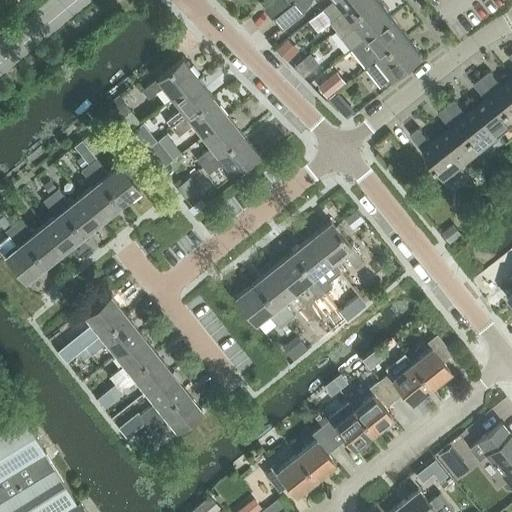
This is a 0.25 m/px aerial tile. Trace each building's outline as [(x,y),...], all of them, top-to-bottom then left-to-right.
[(273,0),(264,7),(265,8),(273,19),(274,18),(292,4),(288,0),(273,0)] [(292,4),(274,18),(283,29),(305,12),(296,0),(292,4)] [(334,0),(323,9),(324,9),(330,17),(330,20),(338,30),(374,0),(334,0)] [(379,0),(374,0),(338,30),(353,49),(393,16),(379,0)] [(393,16),(353,49),(368,67),(408,35),(393,16)] [(408,35),(368,67),(383,86),(423,54),(408,35)] [(289,38),(278,50),(289,61),(300,50),(289,38)] [(309,54),(298,64),(306,74),(317,64),(309,54)] [(156,78),(141,90),(148,98),(163,86),(172,97),(198,77),(182,57),(156,78)] [(511,114),(511,78),(511,79),(502,87),(490,71),(482,78),(511,114)] [(181,109),(166,121),(172,128),(213,96),(198,77),(172,97),(181,109)] [(486,99),(477,107),(498,134),(511,122),(511,114),(482,78),(474,84),(486,99)] [(329,79),(319,86),(328,97),(337,90),(329,79)] [(120,95),(110,104),(117,112),(126,105),(127,104),(120,95)] [(213,96),(172,128),(178,136),(193,124),(202,135),(228,115),(213,96)] [(455,99),(447,106),(481,148),(484,151),(501,137),(498,134),(477,107),(467,114),(455,99)] [(346,103),(339,109),(348,119),(354,113),(346,103)] [(451,128),(441,136),(463,162),(481,148),(447,106),(438,112),(451,128)] [(131,111),(122,118),(131,130),(138,125),(141,123),(131,111)] [(211,146),(196,158),(202,166),(243,134),(228,115),(202,135),(211,146)] [(138,125),(131,130),(138,138),(144,132),(138,125)] [(445,177),(463,162),(441,136),(432,143),(419,128),(411,135),(445,177)] [(243,134),(202,166),(208,174),(216,168),(224,162),(233,174),(259,153),(243,134)] [(81,140),(74,146),(86,161),(93,155),(81,140)] [(158,140),(149,147),(164,166),(173,158),(158,140)] [(82,156),(76,160),(83,169),(88,164),(88,165),(82,157),(82,156)] [(96,158),(88,164),(121,205),(140,189),(120,164),(108,174),(96,158)] [(83,169),(81,170),(93,185),(82,194),(102,220),(121,205),(88,164),(83,169)] [(189,177),(176,187),(185,198),(198,188),(189,177)] [(50,179),(43,185),(51,194),(58,189),(50,179)] [(58,189),(51,194),(83,235),(102,220),(82,194),(70,203),(58,188),(58,189)] [(64,250),(83,235),(51,194),(43,200),(55,216),(44,225),(64,250)] [(489,203),(483,208),(489,215),(495,210),(489,203)] [(12,210),(6,215),(12,222),(18,218),(12,210)] [(353,229),(364,220),(356,211),(345,219),(353,229)] [(4,214),(0,217),(0,223),(4,228),(11,223),(4,214)] [(20,218),(13,224),(45,265),(64,250),(44,225),(33,234),(20,218)] [(331,220),(311,236),(332,262),(343,253),(355,268),(363,261),(331,220)] [(26,280),(45,265),(13,224),(5,230),(18,246),(6,255),(26,280)] [(454,224),(443,232),(451,242),(462,234),(454,224)] [(311,236),(292,251),(324,292),(332,286),(327,280),(339,271),(332,262),(311,236)] [(292,251),(273,266),(294,292),(305,283),(317,298),(324,292),(292,251)] [(273,266),(254,281),(287,322),(294,316),(283,301),(294,292),(273,266)] [(254,281),(236,296),(256,322),(268,313),(276,324),(279,328),(287,322),(254,281)] [(95,327),(80,339),(85,347),(127,314),(112,295),(85,316),(95,327)] [(358,295),(339,310),(346,319),(365,304),(358,295)] [(127,314),(85,347),(91,354),(106,342),(116,353),(142,333),(127,314)] [(328,318),(320,325),(327,334),(336,327),(328,318)] [(125,365),(110,377),(115,384),(157,351),(142,333),(116,353),(125,365)] [(413,361),(432,385),(452,370),(444,361),(454,353),(438,333),(427,342),(431,346),(413,361)] [(77,337),(65,347),(73,357),(78,352),(85,347),(80,339),(77,337)] [(299,337),(284,349),(293,359),(307,348),(299,337)] [(85,347),(78,352),(84,360),(91,354),(85,347)] [(157,351),(115,384),(121,391),(136,379),(146,391),(172,370),(157,351)] [(413,401),(432,385),(413,361),(394,376),(391,371),(380,380),(396,400),(405,392),(413,401)] [(155,403),(140,415),(146,422),(187,389),(172,370),(146,391),(155,403)] [(386,407),(396,400),(380,380),(370,388),(374,393),(355,407),(374,432),(393,417),(386,407)] [(115,384),(105,392),(111,399),(121,391),(115,384)] [(187,389),(146,422),(152,430),(167,418),(176,430),(203,409),(187,389)] [(105,410),(110,405),(102,396),(97,400),(105,410)] [(355,447),(374,432),(355,407),(337,422),(333,417),(322,426),(339,446),(348,438),(355,447)] [(137,412),(128,419),(136,430),(138,428),(146,422),(140,415),(137,412)] [(24,416),(0,430),(0,511),(59,511),(76,502),(24,416)] [(511,483),(511,481),(511,432),(511,434),(502,422),(470,447),(481,462),(489,455),(511,483)] [(329,454),(339,446),(322,426),(312,434),(316,438),(297,453),(317,478),(336,463),(329,454)] [(449,447),(440,455),(447,464),(456,456),(449,447)] [(298,494),(317,478),(297,453),(278,468),(275,464),(264,472),(280,492),(290,484),(298,494)] [(453,511),(455,511),(441,493),(430,501),(419,488),(389,511),(453,511)] [(214,511),(220,507),(209,495),(191,510),(192,511),(191,511),(214,511)]
